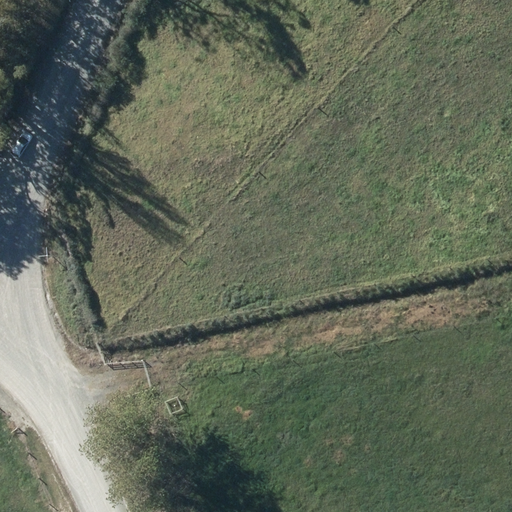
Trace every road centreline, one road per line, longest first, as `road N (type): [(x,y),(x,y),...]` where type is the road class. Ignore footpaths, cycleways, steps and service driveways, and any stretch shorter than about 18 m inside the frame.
road 1 (tertiary): [(95,511),(57,416),(0,308)]
road 2 (unclassified): [(0,192),(92,0)]
